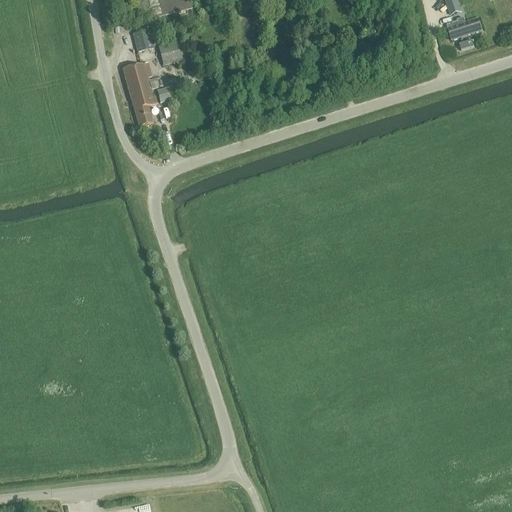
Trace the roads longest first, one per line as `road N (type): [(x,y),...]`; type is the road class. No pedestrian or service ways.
road 1 (unclassified): [(155,180),(511,62)]
road 2 (unclassified): [(234,467),(156,219),(155,180)]
road 3 (unclassified): [(0,501),(206,479),(234,467)]
road 4 (unclassified): [(155,180),(117,124),(91,0)]
